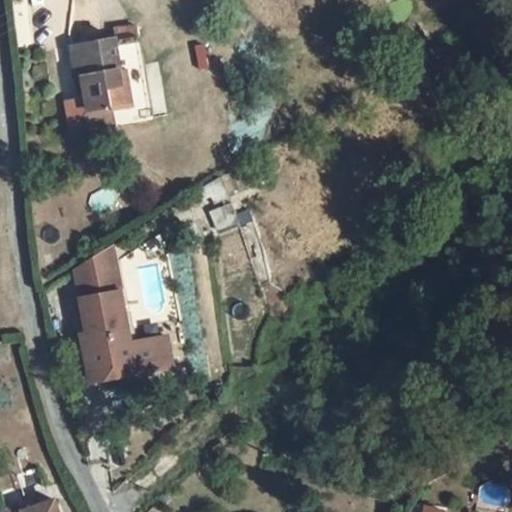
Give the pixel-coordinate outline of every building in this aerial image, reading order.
[(132,109),(121,26),(96,28),(102,72),(107,72),(111,105),(112,111),(132,109)] [(102,72),(96,28),(59,32),(66,88),(72,88),(75,99),(96,98),(97,107),(111,105),(107,72),(102,72)] [(204,46),(196,47),(199,68),(207,67),(204,46)] [(75,99),(72,88),(66,88),(52,90),(55,120),(98,115),(97,107),(96,98),(75,99)] [(227,197),(220,178),(198,191),(200,198),(210,195),(214,203),(227,197)] [(239,223),(231,203),(207,214),(216,233),(239,223)] [(107,245),(70,265),(90,347),(83,349),(91,380),(146,369),(173,363),(166,333),(130,342),(107,245)] [(0,357),(11,354),(5,333),(0,333),(0,357)] [(428,508),(423,507),(421,511),(469,511),(448,508),(452,487),(433,483),(428,508)] [(64,511),(58,491),(27,501),(19,495),(8,499),(5,507),(6,511),(64,511)]
